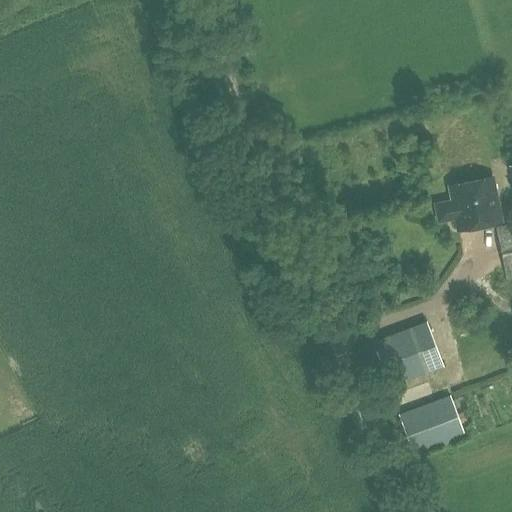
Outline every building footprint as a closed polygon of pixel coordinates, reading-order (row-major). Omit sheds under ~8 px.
[(440,202),(443,220),(456,217),(458,228),(500,220),(492,177),(450,185),(453,199),(440,202)] [(506,276),(511,275),(511,224),(496,228),(506,276)] [(472,226),(418,235),(423,268),(477,259),(472,226)] [(434,277),(378,296),(385,318),(441,299),(434,277)] [(445,363),(428,319),(374,341),(392,384),(445,363)] [(400,415),(414,453),(464,434),(450,396),(400,415)]
